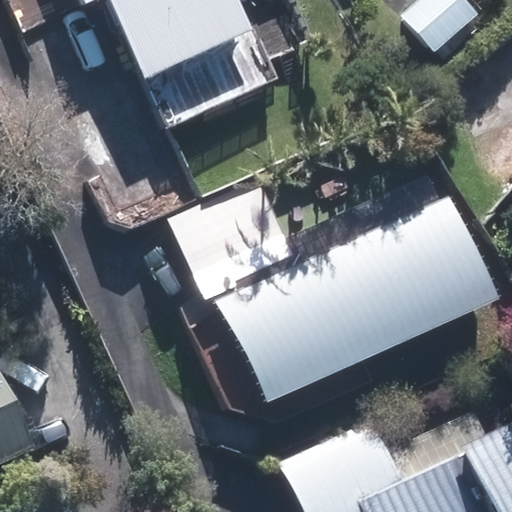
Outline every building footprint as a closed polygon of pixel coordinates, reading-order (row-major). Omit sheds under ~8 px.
[(56,0),(66,20),(80,14),(118,97),(132,90),(153,136),(263,87),(256,72),(301,51),(277,0),(56,0)] [(464,26),(443,0),(410,0),(384,21),(419,63),(464,26)] [(511,164),(489,193),(511,211),(511,164)] [(154,233),(190,310),(281,268),(246,191),(154,233)] [(195,315),(242,418),(476,314),(429,210),(195,315)] [(266,478),(281,511),(511,511),(511,436),(381,493),(357,439),(266,478)]
